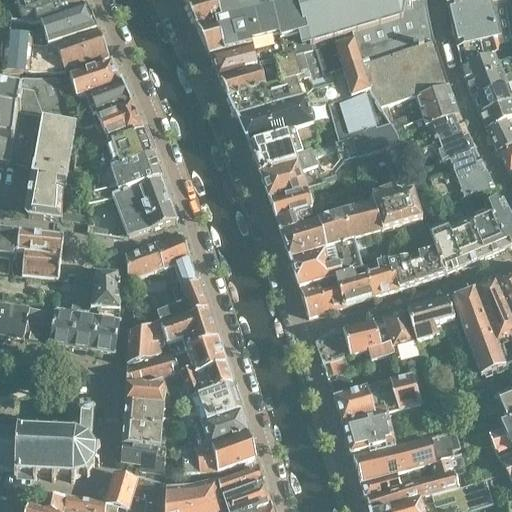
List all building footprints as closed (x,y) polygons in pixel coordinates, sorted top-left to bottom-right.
[(1,0),(11,23),(36,26),(53,21),(86,9),(87,9),(83,0),(1,0)] [(212,0),(184,0),(188,8),(213,2),(212,0)] [(212,0),(213,2),(188,8),(198,30),(221,82),(245,74),(260,69),(275,64),(303,57),(315,53),(334,48),(354,42),(362,68),(434,44),(431,35),(426,8),(425,0),(212,0)] [(511,2),(492,3),(488,3),(497,38),(511,33),(511,2)] [(488,3),(447,5),(461,67),(501,53),(497,41),(497,38),(488,3)] [(86,9),(53,21),(36,26),(11,23),(10,35),(33,37),(35,37),(44,37),(47,47),(50,46),(55,45),(59,44),(62,43),(97,32),(86,9)] [(109,61),(97,32),(62,43),(64,49),(58,51),(66,76),(104,62),(109,61)] [(511,33),(497,38),(501,53),(507,51),(508,54),(511,52),(511,53),(511,33)] [(33,37),(10,35),(9,50),(5,49),(5,46),(2,46),(0,64),(0,65),(2,66),(1,75),(30,75),(31,65),(31,55),(32,48),(33,37)] [(334,48),(342,73),(351,100),(351,101),(369,93),(370,93),(362,68),(354,42),(334,48)] [(31,65),(30,75),(49,76),(52,76),(58,76),(63,76),(66,76),(58,51),(64,49),(62,43),(59,44),(55,45),(50,46),(47,47),(48,50),(45,50),(39,49),(32,48),(31,55),(31,65)] [(434,44),(362,68),(370,93),(369,93),(380,112),(387,109),(414,99),(447,88),(438,60),(434,44)] [(342,73),(334,48),(315,53),(323,79),(342,73)] [(507,51),(501,53),(461,67),(466,83),(502,71),(499,63),(511,59),(511,53),(511,52),(508,54),(507,51)] [(315,53),(303,57),(309,77),(308,77),(309,82),(309,83),(323,79),(315,53)] [(275,64),(282,85),(282,86),(308,77),(309,77),(303,57),(275,64)] [(245,74),(221,82),(229,102),(282,85),(275,64),(260,69),(245,74)] [(69,78),(72,88),(63,91),(61,82),(57,82),(65,104),(76,101),(84,98),(121,86),(116,76),(115,77),(111,66),(106,68),(105,66),(69,78)] [(502,71),(466,83),(466,84),(472,99),(508,86),(511,84),(511,74),(505,77),(502,71)] [(282,85),(229,102),(237,119),(302,100),(309,83),(309,82),(308,77),(282,86),(282,85)] [(0,163),(10,165),(33,169),(33,168),(34,168),(38,146),(36,146),(40,121),(44,121),(43,123),(76,129),(76,130),(81,131),(80,121),(71,122),(65,104),(57,82),(22,82),(19,83),(0,79),(0,163)] [(511,84),(508,86),(472,99),(478,114),(511,100),(511,95),(511,94),(511,93),(511,84)] [(121,86),(84,98),(89,110),(78,113),(79,118),(91,115),(92,119),(96,117),(129,104),(121,86)] [(408,119),(453,104),(447,88),(414,99),(417,107),(406,111),(408,119)] [(328,109),(332,123),(338,146),(351,142),(358,162),(402,147),(396,138),(389,126),(384,117),(380,112),(369,93),(351,101),(351,100),(328,109)] [(302,100),(237,119),(249,148),(295,133),(314,127),(306,99),(302,100)] [(511,100),(478,114),(485,131),(486,132),(507,122),(511,120),(511,100)] [(129,104),(96,117),(92,119),(91,115),(79,118),(80,121),(81,131),(100,126),(109,146),(143,133),(142,133),(141,133),(129,104)] [(458,117),(453,104),(408,119),(392,124),(389,126),(396,138),(405,135),(403,128),(422,121),(425,128),(428,127),(458,117)] [(392,124),(387,109),(380,112),(384,117),(389,126),(392,124)] [(458,117),(428,127),(432,138),(401,148),(404,157),(435,146),(466,136),(458,117)] [(32,176),(31,178),(32,180),(30,188),(28,200),(26,215),(29,219),(61,223),(63,195),(55,194),(56,183),(66,185),(76,130),(76,129),(43,123),(44,121),(40,121),(36,146),(38,146),(34,168),(33,168),(33,169),(33,170),(34,170),(33,176),(32,176)] [(511,131),(507,122),(486,132),(497,155),(511,147),(511,131)] [(295,133),(249,148),(260,176),(297,166),(295,161),(319,152),(334,147),(338,146),(332,123),(313,129),(318,143),(301,149),(295,133)] [(98,176),(104,174),(151,155),(143,133),(109,146),(90,152),(98,176)] [(466,136),(435,146),(404,157),(407,167),(439,156),(442,166),(446,165),(474,154),(466,136)] [(319,152),(295,161),(297,166),(260,176),(270,204),(307,194),(308,194),(337,183),(335,176),(343,167),(358,162),(351,142),(334,147),(339,164),(331,172),(327,174),(319,152)] [(511,147),(497,155),(509,176),(511,174),(511,147)] [(474,154),(446,165),(449,175),(420,185),(423,193),(453,184),(485,174),(474,154)] [(161,180),(151,155),(104,174),(109,191),(89,196),(88,207),(108,203),(108,202),(113,200),(111,197),(118,195),(118,196),(161,180)] [(485,174),(453,184),(423,193),(427,203),(456,192),(460,203),(494,191),(485,174)] [(111,197),(113,200),(127,240),(177,224),(161,180),(118,196),(118,195),(111,197)] [(369,196),(372,206),(381,236),(382,235),(408,228),(422,223),(413,195),(396,200),(391,188),(369,196)] [(307,194),(270,204),(276,222),(309,214),(312,214),(307,195),(307,194)] [(496,202),(489,206),(491,210),(509,251),(511,249),(511,225),(501,205),(499,207),(496,202)] [(317,224),(313,226),(280,237),(290,264),(325,253),(354,244),(355,245),(364,242),(382,237),(382,235),(381,236),(372,206),(316,222),(317,224)] [(490,212),(467,221),(485,261),(509,251),(491,210),(489,206),(488,207),(490,212)] [(309,214),(276,222),(277,225),(280,235),(280,237),(313,226),(309,214)] [(467,221),(447,230),(464,270),(485,261),(467,221)] [(431,239),(429,232),(427,228),(424,229),(422,223),(408,228),(417,258),(427,255),(423,241),(431,239)] [(429,232),(431,239),(436,252),(436,253),(438,252),(446,278),(464,270),(447,230),(445,225),(429,232)] [(4,232),(2,262),(15,265),(17,258),(17,254),(24,254),(26,235),(19,234),(4,232)] [(26,235),(24,254),(60,258),(62,247),(68,247),(68,239),(26,235)] [(181,237),(155,247),(165,271),(173,267),(174,267),(190,261),(181,237)] [(446,278),(438,252),(436,253),(436,252),(431,239),(423,241),(427,255),(417,258),(407,261),(405,261),(413,288),(446,278)] [(325,253),(290,264),(300,291),(303,290),(335,281),(354,275),(363,273),(359,262),(368,259),(364,242),(355,245),(354,244),(325,253)] [(125,258),(128,282),(141,280),(165,271),(155,247),(154,247),(125,258)] [(24,254),(23,265),(59,269),(60,258),(24,254)] [(190,261),(173,267),(182,292),(198,286),(190,261)] [(405,261),(387,266),(389,273),(388,274),(395,294),(413,288),(405,261)] [(378,276),(367,279),(373,301),(395,294),(388,274),(389,273),(387,266),(387,264),(376,267),(378,276)] [(59,269),(23,265),(22,279),(23,279),(54,282),(58,282),(59,269)] [(357,284),(354,275),(335,281),(343,310),(373,301),(367,279),(366,279),(366,281),(357,284)] [(91,312),(94,277),(69,276),(63,314),(89,318),(91,312)] [(116,278),(94,277),(91,312),(119,313),(116,278)] [(511,278),(496,285),(511,320),(511,278)] [(303,290),(300,291),(308,319),(343,310),(335,281),(303,290)] [(511,320),(496,285),(476,292),(497,346),(511,339),(511,320)] [(157,315),(160,324),(162,328),(184,319),(185,320),(207,312),(198,286),(182,292),(181,293),(185,304),(157,315)] [(452,301),(452,302),(453,305),(478,374),(504,364),(497,346),(476,292),(452,301)] [(447,303),(407,315),(416,346),(438,340),(434,330),(454,324),(447,303)] [(5,309),(1,340),(23,343),(24,343),(29,313),(5,309)] [(184,319),(162,328),(160,329),(166,344),(167,347),(182,342),(185,352),(217,341),(207,312),(185,320),(184,319)] [(24,343),(23,343),(23,344),(47,349),(54,318),(29,313),(24,343)] [(383,323),(383,324),(384,327),(383,327),(389,346),(391,352),(392,352),(394,357),(395,364),(419,357),(416,346),(407,315),(383,323)] [(55,316),(54,318),(47,349),(71,352),(76,318),(69,317),(69,318),(55,316)] [(76,318),(71,352),(94,356),(99,321),(76,318)] [(99,321),(94,356),(114,359),(119,327),(119,324),(99,321)] [(129,335),(127,353),(126,368),(160,357),(158,345),(166,344),(160,329),(162,328),(160,324),(152,328),(129,335)] [(373,325),(341,335),(348,360),(368,355),(371,365),(394,357),(392,352),(391,352),(389,346),(381,350),(374,329),(373,325)] [(321,341),(317,346),(323,367),(327,366),(328,367),(348,360),(341,335),(321,341)] [(185,352),(184,352),(185,355),(186,355),(192,371),(194,377),(195,377),(203,374),(225,367),(217,341),(185,352)] [(126,371),(126,387),(141,387),(160,380),(180,374),(172,357),(136,367),(137,368),(126,371)] [(205,382),(198,385),(197,385),(201,398),(232,388),(225,367),(203,374),(205,382)] [(192,371),(180,375),(190,402),(197,399),(201,398),(197,385),(198,385),(195,377),(194,377),(192,371)] [(354,395),(334,402),(343,429),(374,420),(381,418),(388,417),(399,414),(409,411),(420,408),(421,408),(412,377),(391,382),(391,383),(365,391),(354,395)] [(480,377),(471,380),(479,402),(488,399),(480,377)] [(344,380),(329,386),(334,398),(333,398),(333,401),(334,402),(354,395),(350,383),(344,380)] [(141,387),(126,387),(125,406),(126,406),(164,409),(168,409),(162,397),(159,388),(159,385),(148,388),(141,387)] [(165,387),(159,388),(162,397),(167,396),(165,387)] [(232,388),(201,398),(197,399),(190,402),(175,406),(179,416),(195,410),(201,425),(206,424),(206,425),(240,414),(232,388)] [(511,392),(491,402),(495,411),(500,426),(511,421),(511,392)] [(0,477),(2,477),(2,475),(5,476),(4,489),(13,490),(13,491),(28,492),(28,491),(33,491),(34,482),(35,482),(36,479),(51,479),(51,483),(54,484),(54,479),(70,480),(70,484),(74,485),(74,480),(84,477),(86,480),(89,479),(87,475),(94,468),(98,469),(99,466),(96,464),(96,453),(100,452),(100,449),(99,449),(96,442),(91,437),(92,412),(96,409),(94,406),(90,409),(71,407),(68,405),(66,407),(68,410),(67,433),(57,433),(57,429),(54,429),(54,433),(39,432),(39,428),(35,428),(35,432),(20,431),(20,427),(16,427),(16,432),(4,431),(4,429),(2,429),(2,431),(0,431),(0,477)] [(126,406),(124,426),(162,430),(164,409),(126,406)] [(420,408),(409,411),(418,445),(428,443),(420,408)] [(206,424),(201,425),(201,427),(193,429),(200,450),(207,447),(209,451),(211,450),(248,437),(240,414),(206,425),(206,424)] [(388,417),(344,430),(353,461),(358,460),(396,451),(388,417)] [(511,421),(500,426),(503,433),(488,438),(495,455),(510,449),(511,451),(511,450),(511,421)] [(124,426),(122,448),(160,451),(162,430),(124,426)] [(211,450),(217,476),(255,463),(248,437),(211,450)] [(358,462),(354,463),(361,488),(397,478),(431,469),(437,468),(436,467),(429,443),(428,443),(418,445),(396,451),(358,460),(358,462)] [(200,451),(195,451),(199,477),(216,476),(217,476),(211,450),(209,451),(207,447),(203,449),(200,451)] [(160,451),(122,448),(121,466),(141,468),(140,474),(164,476),(166,452),(160,451)] [(511,450),(511,451),(511,453),(511,463),(502,467),(507,478),(510,483),(511,482),(511,450)] [(181,451),(183,469),(184,478),(199,477),(195,451),(181,451)] [(400,492),(366,503),(368,511),(386,511),(421,501),(458,492),(450,461),(436,467),(437,468),(431,469),(434,481),(414,486),(400,492)] [(257,471),(217,484),(222,502),(263,488),(257,471)] [(114,476),(106,505),(105,506),(118,509),(127,511),(129,511),(133,500),(138,481),(114,476)] [(397,478),(361,488),(366,503),(400,492),(397,478)] [(511,489),(507,478),(484,486),(492,511),(485,511),(504,511),(505,507),(511,504),(511,489)] [(162,488),(138,481),(133,500),(145,503),(144,511),(164,511),(166,497),(166,492),(162,491),(162,488)] [(164,511),(224,511),(222,502),(217,484),(193,490),(166,492),(166,497),(164,511)] [(421,501),(386,511),(485,511),(492,511),(484,486),(461,494),(460,492),(458,492),(421,501)] [(222,502),(224,511),(267,511),(271,511),(263,488),(222,502)] [(39,501),(37,510),(44,511),(64,511),(66,499),(39,501)] [(117,511),(118,509),(105,506),(106,505),(66,499),(64,511),(117,511)]
